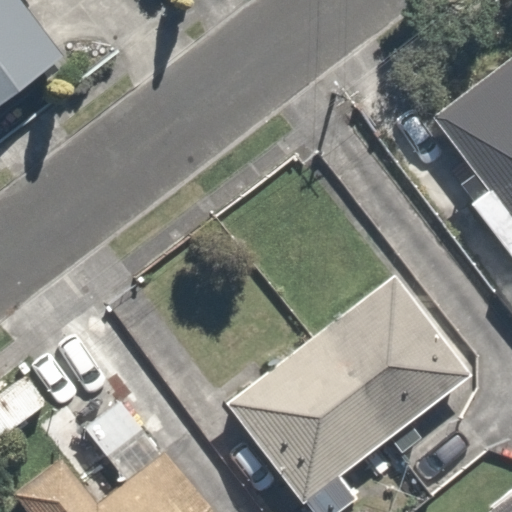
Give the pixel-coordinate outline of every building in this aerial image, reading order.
[(0,0),(0,101),(54,64),(8,0),(0,0)] [(511,54),(405,135),(511,274),(511,273),(511,54)] [(464,379),(390,274),(214,398),(294,511),(339,511),(400,470),(418,496),(477,455),(437,399),(464,379)] [(511,291),(491,307),(511,336),(511,291)] [(73,437),(0,491),(0,511),(203,511),(108,386),(61,422),(73,437)] [(511,511),(511,494),(487,511),(511,511)]
